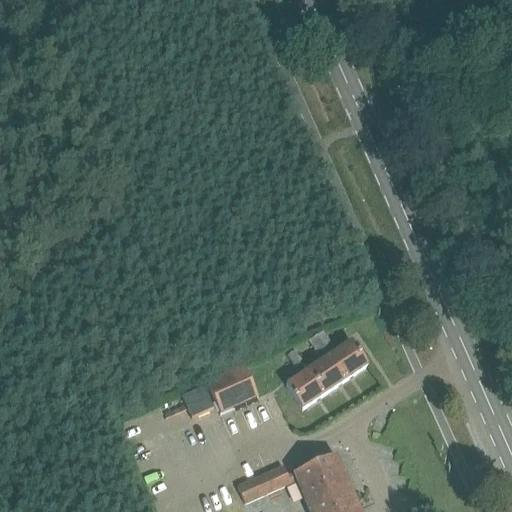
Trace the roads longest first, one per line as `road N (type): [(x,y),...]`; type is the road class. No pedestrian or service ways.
road 1 (primary): [(511,459),(364,127)]
road 2 (unclassified): [(364,127),(511,83)]
road 3 (primary): [(364,127),(307,0)]
